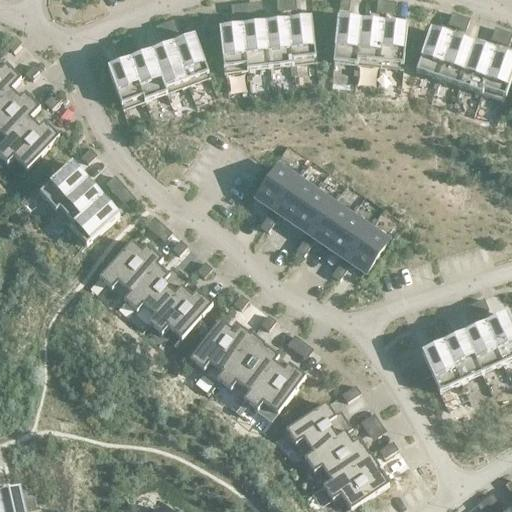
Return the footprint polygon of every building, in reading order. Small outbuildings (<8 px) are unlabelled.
[(340,0),(339,11),(340,11),(349,12),(350,0),(340,0)] [(296,13),(294,1),(286,2),(286,1),(285,2),(286,14),(287,14),(296,13)] [(285,2),(276,3),(277,15),(286,14),(285,2)] [(386,4),(377,3),(376,15),(385,16),(384,16),(385,16),(386,4)] [(396,5),(387,4),(386,4),(385,16),(386,16),(394,17),(396,5)] [(250,18),(249,6),(240,7),(241,19),(242,19),(250,18)] [(239,7),(231,8),(232,20),(241,19),(240,7),(239,7)] [(452,16),(448,27),(456,30),(461,19),(460,19),(452,16)] [(465,33),(469,22),(461,19),(456,30),(457,30),(465,33)] [(173,23),(165,26),(164,26),(169,37),(177,34),(173,23)] [(317,67),(311,23),(288,25),(293,69),(317,67)] [(361,25),(337,23),(333,67),(356,69),(361,25)] [(288,25),(265,28),(270,72),(293,69),(288,25)] [(384,28),(361,25),(356,69),(379,71),(384,28)] [(164,26),(156,29),(160,40),(168,37),(169,37),(164,26)] [(265,28),(243,31),(248,75),(270,72),(265,28)] [(403,74),(407,30),(384,28),(379,71),(403,74)] [(243,31),(219,33),(224,77),(248,75),(243,31)] [(503,34),(495,31),(491,42),(499,45),(500,45),(504,34),(503,34)] [(430,34),(416,75),(438,83),(453,41),(430,34)] [(500,45),(508,48),(511,37),(511,36),(504,34),(500,45),(500,46),(500,45)] [(22,46),(16,40),(15,39),(6,48),(7,48),(7,49),(14,55),(22,46)] [(122,41),(121,42),(126,53),(134,50),(130,39),(122,42),(122,41)] [(209,77),(195,40),(173,48),(186,85),(187,85),(209,77)] [(460,91),(474,49),(453,41),(438,83),(460,91)] [(113,45),(117,56),(125,53),(126,53),(121,42),(113,45)] [(186,85),(173,48),(151,56),(167,98),(189,89),(187,85),(186,85)] [(460,91),(481,98),(496,56),(474,49),(460,91)] [(151,56),(130,64),(143,101),(144,106),(167,98),(151,56)] [(481,98),(504,106),(511,81),(511,62),(496,56),(481,98)] [(122,109),(143,101),(130,64),(108,72),(121,109),(122,109)] [(1,73),(0,72),(0,103),(11,93),(21,83),(6,68),(1,73)] [(33,83),(41,75),(35,69),(35,68),(34,68),(26,77),(26,78),(26,77),(33,83)] [(0,137),(6,144),(7,144),(30,121),(30,122),(40,112),(25,97),(20,102),(11,93),(0,103),(0,137)] [(45,106),(52,112),(60,104),(54,98),(54,97),(53,97),(45,106)] [(27,174),(59,140),(44,126),(39,131),(30,122),(30,121),(7,144),(6,144),(0,150),(0,160),(7,168),(14,161),(27,174)] [(82,160),(82,161),(82,160),(88,167),(97,159),(91,153),(91,152),(82,160)] [(88,185),(72,167),(43,194),(58,211),(59,211),(88,185)] [(257,203),(271,214),(266,221),(274,227),(279,219),(275,216),(298,183),(279,171),(257,203)] [(115,179),(106,187),(112,194),(121,186),(115,179)] [(275,216),(279,219),(293,228),(316,196),(298,183),(275,216)] [(103,202),(88,185),(59,211),(58,211),(55,214),(70,231),(71,232),(75,229),(74,228),(103,202)] [(127,193),(122,187),(122,186),(121,186),(112,194),(112,195),(113,194),(119,201),(127,193)] [(310,251),(315,243),(311,241),(333,208),(316,196),(293,228),(307,238),(302,246),(310,251)] [(119,219),(103,202),(74,228),(75,229),(89,245),(90,246),(119,220),(119,219)] [(311,241),(315,243),(329,253),(351,220),(333,208),(311,241)] [(345,275),(351,268),(347,265),(369,232),(351,220),(329,253),(343,262),(337,270),(345,275)] [(147,230),(154,236),(162,227),(155,221),(156,221),(155,221),(147,230)] [(261,230),(268,235),(274,227),(266,221),(260,230),(261,230)] [(347,265),(351,268),(365,278),(388,245),(369,232),(347,265)] [(180,243),(172,252),(172,253),(173,253),(179,259),(187,250),(181,244),(180,243)] [(132,245),(99,282),(112,293),(118,286),(130,297),(131,298),(157,269),(158,269),(163,264),(147,250),(142,255),(132,245)] [(302,246),(296,254),(303,259),(304,260),(310,251),(302,246)] [(205,266),(197,275),(197,276),(197,275),(204,281),(212,272),(205,267),(206,266),(205,266)] [(124,305),(137,316),(143,309),(155,320),(156,320),(182,291),(183,292),(188,286),(187,286),(172,272),(167,278),(158,269),(157,269),(131,298),(130,297),(124,304),(124,305)] [(337,270),(332,279),(339,284),(345,275),(337,270)] [(183,292),(182,291),(156,320),(155,320),(149,327),(162,339),(168,331),(181,344),(213,309),(197,295),(192,300),(183,292)] [(233,308),(234,308),(241,313),(248,304),(241,298),(240,298),(233,308)] [(488,313),(483,302),(475,306),(480,317),(488,313)] [(474,307),(466,310),(471,321),(479,317),(479,318),(480,317),(475,306),(474,306),(474,307)] [(267,318),(260,328),(261,328),(268,334),(275,324),(268,319),(267,318)] [(511,329),(506,318),(485,328),(503,368),(511,364),(511,329)] [(434,325),(433,325),(438,336),(439,336),(447,332),(442,321),(434,325)] [(219,325),(190,363),(204,374),(210,366),(222,376),(223,377),(247,345),(248,346),(253,341),(251,339),(235,327),(231,333),(219,325)] [(503,368),(485,328),(464,337),(482,378),(503,368)] [(482,378),(464,337),(443,347),(461,387),(482,378)] [(217,384),(231,394),(236,387),(249,396),(250,397),(274,366),(275,366),(279,361),(278,360),(264,350),(265,349),(251,338),(251,339),(253,341),(248,346),(247,345),(223,377),(222,376),(217,384)] [(294,339),(287,348),(288,349),(295,354),(302,344),(295,339),(294,338),(294,339)] [(443,347),(421,357),(426,368),(418,372),(422,381),(421,381),(422,383),(431,378),(440,397),(461,387),(443,347)] [(275,366),(274,366),(250,397),(249,396),(243,404),(257,415),(263,407),(278,418),(306,381),(289,368),(285,374),(275,366)] [(355,389),(345,396),(346,396),(350,403),(360,397),(356,390),(356,389),(355,389)] [(327,407),(286,434),(286,435),(295,449),(303,443),(312,457),(304,462),(305,463),(352,432),(341,415),(335,419),(327,408),(327,407)] [(374,417),(364,424),(364,425),(364,424),(369,432),(379,425),(374,418),(374,417)] [(352,433),(352,432),(305,463),(314,477),(322,471),(331,485),(323,490),(323,491),(370,460),(359,443),(353,447),(346,437),(352,433)] [(392,445),(382,452),(383,453),(383,452),(388,460),(398,453),(393,446),(392,445)] [(371,461),(370,460),(323,491),(332,505),(340,499),(348,511),(354,511),(389,489),(389,488),(378,471),(372,475),(365,465),(371,461)] [(24,504),(21,492),(0,497),(0,507),(1,511),(34,511),(33,502),(24,504)] [(492,511),(499,507),(492,498),(485,503),(490,511),(492,511)] [(490,511),(485,503),(477,509),(479,511),(490,511)]
